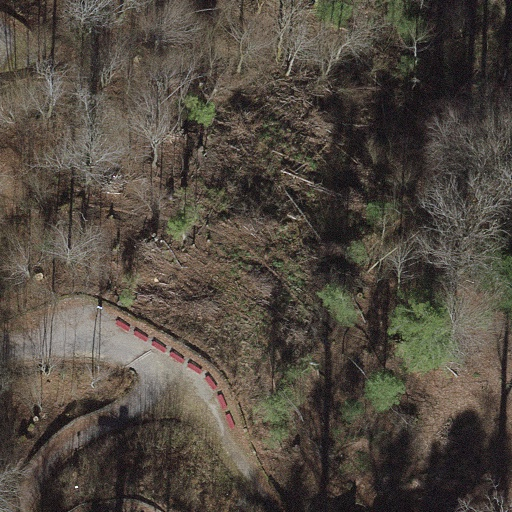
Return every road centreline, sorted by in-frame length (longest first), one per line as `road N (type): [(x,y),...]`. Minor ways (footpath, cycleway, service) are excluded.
road 1 (track): [(22,511),(27,488),(88,428),(168,379)]
road 2 (track): [(315,511),(259,439),(168,379)]
road 3 (track): [(168,379),(119,348),(63,337),(0,347)]
